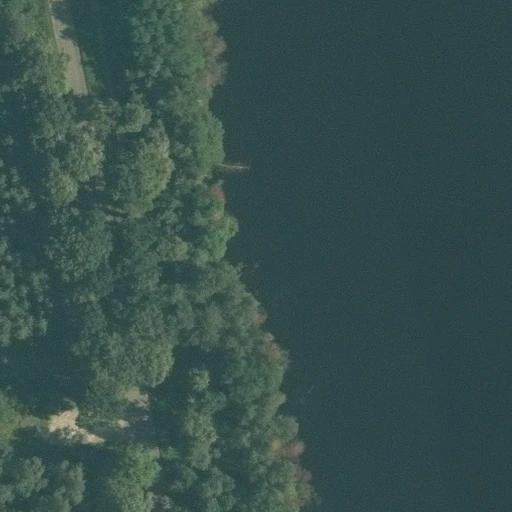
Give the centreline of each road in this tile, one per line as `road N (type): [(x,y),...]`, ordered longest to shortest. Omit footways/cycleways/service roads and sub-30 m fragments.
road 1 (tertiary): [(159,511),(57,0)]
road 2 (track): [(0,440),(141,418)]
